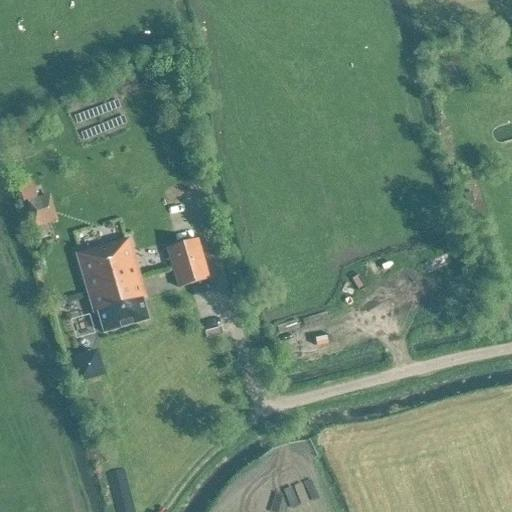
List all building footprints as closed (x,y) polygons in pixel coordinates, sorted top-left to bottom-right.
[(468,151),(465,140),(452,143),(455,155),(468,151)] [(31,183),(17,187),(22,204),(26,203),(36,200),(31,183)] [(139,279),(128,240),(75,256),(87,295),(139,279)] [(203,260),(197,241),(166,250),(172,269),(203,260)] [(208,280),(203,260),(172,269),(177,289),(208,280)] [(145,298),(139,279),(87,295),(93,314),(96,313),(103,334),(148,321),(141,299),(145,298)] [(100,371),(93,346),(71,352),(78,378),(100,371)]
